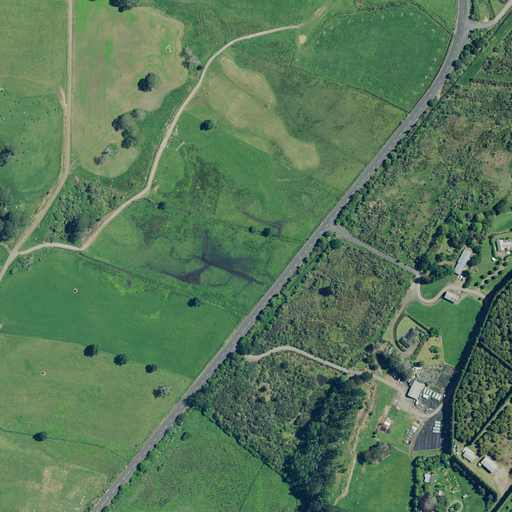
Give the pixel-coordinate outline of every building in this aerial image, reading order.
[(496,241),(498,251),(505,250),(504,248),(507,248),(507,249),(509,249),(509,247),(511,246),(511,239),(510,240),(510,241),(503,243),(503,240),(496,241)] [(472,253),(464,249),(457,262),(458,263),(454,272),(459,275),(472,253)] [(447,291),(444,297),(456,303),(459,296),(447,291)] [(404,337),(400,342),(408,348),(412,343),(411,342),(413,340),(414,341),(416,339),(415,338),(419,333),(413,329),(411,333),(412,334),(407,340),(404,337)] [(413,381),(407,396),(417,400),(424,385),(413,381)] [(412,438),(423,420),(419,417),(408,436),(412,438)] [(463,455),(472,462),(476,457),(467,450),(463,455)] [(487,456),(481,463),(492,473),(498,466),(487,456)] [(436,476),(425,474),(425,477),(426,477),(425,482),(434,484),(436,476)]
